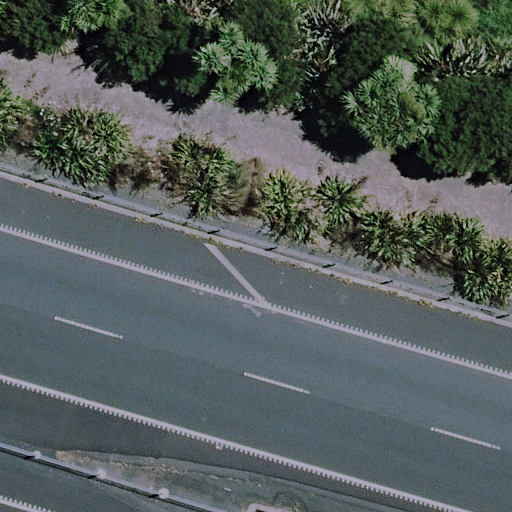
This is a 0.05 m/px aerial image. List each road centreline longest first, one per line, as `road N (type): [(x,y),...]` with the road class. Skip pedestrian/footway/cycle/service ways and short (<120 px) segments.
road 1 (track): [(0,54),(511,210)]
road 2 (motorway): [(0,283),(511,438)]
